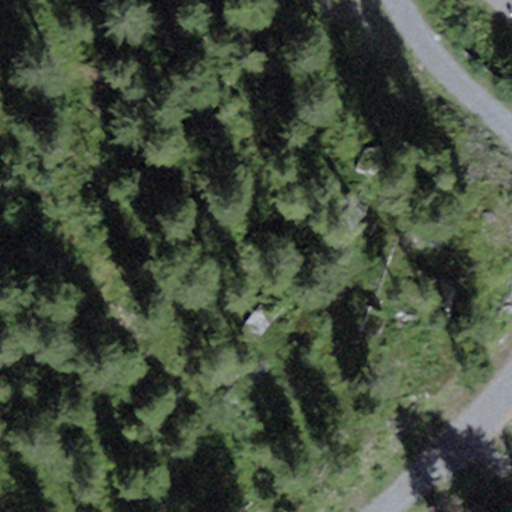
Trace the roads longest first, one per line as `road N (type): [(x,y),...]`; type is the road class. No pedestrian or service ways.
road 1 (track): [(511,147),(388,0)]
road 2 (track): [(383,511),(511,386)]
